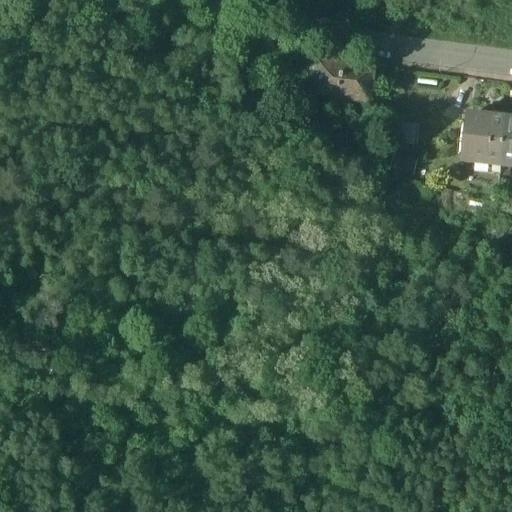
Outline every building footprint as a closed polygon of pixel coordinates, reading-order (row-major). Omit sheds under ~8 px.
[(373,69),(318,62),(314,93),(369,101),(373,69)] [(484,116),(467,114),(462,160),(490,163),(489,173),(498,174),(505,119),(483,116),(484,116)] [(511,119),(505,119),(498,174),(507,175),(508,165),(511,165),(511,119)] [(395,142),(415,146),(420,124),(399,120),(395,142)] [(417,159),(396,153),(390,171),(411,177),(417,159)]
